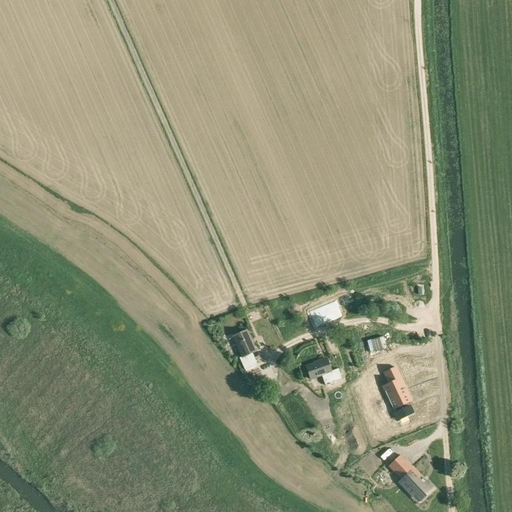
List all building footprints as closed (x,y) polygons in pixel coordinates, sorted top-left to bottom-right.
[(327,308),(310,315),(315,328),(332,321),(327,308)] [(233,337),(242,358),(240,359),(247,368),(255,364),(251,354),(257,351),(247,330),(233,337)] [(323,376),(326,385),(342,380),(338,369),(331,371),(326,358),(313,362),(313,364),(306,367),(311,380),(323,376)] [(387,381),(380,384),(396,420),(411,413),(406,402),(410,400),(405,388),(402,389),(401,386),(402,385),(393,365),(382,370),(387,381)] [(282,397),(296,428),(315,420),(301,388),(282,397)] [(306,424),(299,431),(302,434),(309,428),(306,424)] [(413,499),(420,507),(433,494),(426,487),(425,488),(405,466),(404,467),(400,463),(401,462),(400,461),(389,472),(390,473),(391,472),(403,485),(399,488),(412,502),(412,501),(412,500),(413,499)]
